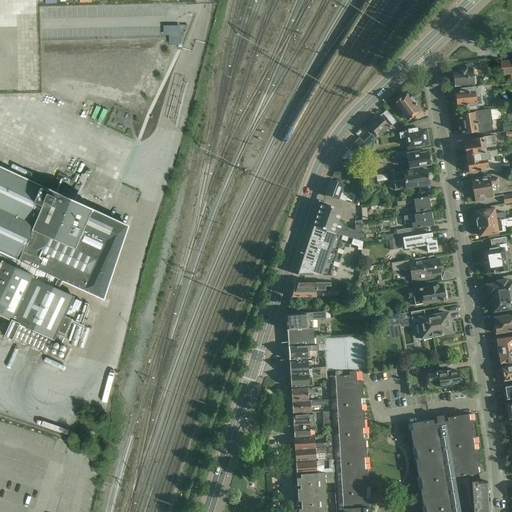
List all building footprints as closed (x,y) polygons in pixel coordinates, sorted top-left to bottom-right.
[(510,73),(508,61),(501,62),(502,74),(510,73)] [(454,87),(474,85),(472,65),(465,66),(466,69),(458,70),(459,72),(454,73),(453,74),(454,80),(453,80),(453,85),(454,85),(454,87)] [(457,107),(467,105),(467,110),(477,109),(477,106),(481,106),(480,95),(484,95),(483,88),(461,91),(461,93),(455,93),(456,100),(454,101),(453,104),(455,106),(457,107)] [(396,102),(402,110),(409,120),(414,117),(416,119),(423,113),(411,97),(412,96),(410,94),(408,94),(403,98),(403,97),(401,98),(398,98),(396,101),(397,101),(396,102)] [(491,111),(480,113),(462,116),(463,117),(459,118),(459,120),(460,119),(461,126),(459,128),(460,131),(462,132),(462,133),(464,133),(464,135),(479,132),(479,131),(482,130),(482,132),(493,130),(492,123),(493,123),(491,111)] [(399,123),(392,115),(388,120),(395,127),(399,123)] [(371,136),(364,143),(360,138),(354,144),(348,149),(349,150),(355,153),(358,153),(371,150),(374,138),(383,135),(388,129),(391,132),(396,130),(392,126),(391,127),(381,116),(376,121),(376,120),(375,121),(374,121),(371,123),(371,124),(371,125),(371,126),(369,128),(370,128),(368,130),(368,133),(371,136)] [(416,130),(399,132),(401,141),(407,140),(408,149),(416,148),(416,146),(428,144),(427,143),(428,141),(428,138),(426,137),(425,131),(417,132),(416,130)] [(22,132),(12,155),(31,163),(36,152),(31,150),(36,138),(22,132)] [(466,152),(466,156),(486,153),(485,145),(496,143),(495,136),(469,141),(469,144),(465,144),(465,143),(464,143),(465,146),(463,146),(464,152),(466,152)] [(372,150),(371,150),(358,153),(355,153),(349,150),(341,159),(342,160),(354,160),(359,160),(373,157),(372,150)] [(498,157),(498,153),(497,151),(486,153),(466,156),(468,164),(467,165),(468,171),(469,171),(469,174),(470,173),(470,172),(477,171),(477,173),(483,172),(483,173),(489,172),(488,161),(490,161),(490,158),(498,157)] [(407,154),(406,152),(397,153),(399,164),(408,162),(409,169),(431,165),(431,164),(432,164),(431,156),(430,156),(429,153),(421,154),(421,152),(407,154)] [(359,168),(359,160),(354,160),(342,160),(338,166),(359,168)] [(0,167),(0,250),(45,271),(47,266),(51,267),(49,273),(103,298),(126,227),(0,167)] [(429,174),(428,174),(428,171),(427,171),(427,168),(393,173),(396,190),(430,185),(429,181),(430,181),(431,181),(431,180),(432,179),(432,178),(432,177),(432,176),(432,175),(431,175),(430,174),(429,174)] [(490,177),(472,180),(473,186),(472,188),(473,193),(474,194),(476,203),(485,201),(485,200),(493,198),(491,186),(499,185),(498,178),(490,179),(490,177)] [(81,179),(76,189),(81,192),(87,182),(81,179)] [(344,185),(331,180),(325,195),(339,200),(346,202),(348,196),(344,194),(346,188),(344,187),(344,185)] [(511,196),(503,198),(504,205),(511,203),(511,196)] [(431,211),(429,198),(413,200),(396,202),(397,208),(414,205),(415,213),(431,211)] [(337,225),(342,211),(322,203),(314,226),(343,237),(348,239),(353,240),(356,241),(363,244),(362,226),(354,226),(355,231),(337,225)] [(477,214),(476,214),(477,220),(478,220),(478,222),(479,224),(478,224),(505,220),(504,213),(495,215),(494,209),(477,212),(477,214)] [(434,226),(431,213),(404,217),(405,224),(411,223),(413,230),(434,226)] [(505,232),(504,227),(511,225),(511,218),(478,224),(478,225),(479,225),(479,228),(478,228),(480,235),(481,237),(498,234),(498,233),(505,232)] [(314,226),(298,275),(329,276),(333,266),(334,262),(337,253),(338,249),(341,241),(341,240),(343,237),(314,226)] [(411,235),(410,229),(397,232),(398,238),(411,235)] [(437,241),(436,238),(434,239),(433,239),(432,234),(403,239),(405,250),(427,246),(428,253),(438,252),(436,241),(437,241)] [(505,238),(491,241),(492,250),(486,251),(486,252),(484,253),(485,261),(483,261),(484,266),(485,266),(485,267),(484,268),(485,272),(486,273),(486,274),(493,273),(493,274),(507,272),(504,252),(508,252),(505,238)] [(422,258),(391,264),(392,273),(410,270),(412,282),(433,279),(433,276),(442,274),(439,260),(422,262),(422,258)] [(64,316),(73,297),(33,279),(33,278),(32,276),(0,261),(0,314),(11,320),(4,336),(12,340),(19,323),(53,339),(57,330),(65,334),(72,320),(64,316)] [(492,295),(492,299),(511,296),(511,281),(507,283),(506,280),(496,282),(497,284),(487,286),(489,295),(492,295)] [(336,291),(336,284),(295,284),(292,297),(293,297),(316,297),(316,291),(326,291),(326,288),(329,288),(329,291),(336,291)] [(412,297),(414,305),(443,300),(444,303),(445,303),(445,301),(446,301),(446,300),(447,300),(446,293),(445,293),(443,286),(407,292),(408,298),(412,297)] [(493,305),(492,306),(493,310),(494,310),(495,312),(511,309),(511,296),(492,299),(493,305)] [(426,318),(425,311),(411,313),(388,317),(389,327),(413,324),(423,322),(424,326),(421,327),(422,336),(425,335),(426,340),(436,338),(436,337),(447,335),(447,334),(455,333),(454,325),(450,326),(448,315),(446,315),(426,318)] [(325,319),(325,312),(287,315),(288,331),(312,329),(312,319),(325,319)] [(82,315),(79,328),(91,331),(94,318),(82,315)] [(495,325),(495,327),(494,329),(494,331),(496,333),(497,334),(511,331),(511,315),(494,319),(495,325)] [(313,329),(312,329),(288,331),(289,347),(325,345),(324,340),(330,339),(330,336),(314,337),(313,329)] [(511,338),(498,341),(498,346),(497,347),(498,350),(499,351),(499,352),(511,350),(511,338)] [(311,352),(325,351),(325,345),(289,347),(290,360),(311,359),(311,352)] [(511,362),(511,350),(499,352),(500,353),(499,355),(499,358),(501,359),(501,364),(511,362)] [(327,373),(326,367),(312,368),(311,361),(290,363),(291,375),(327,373)] [(511,380),(511,367),(502,369),(503,376),(502,377),(503,379),(504,380),(504,382),(511,380)] [(459,378),(458,371),(449,373),(449,371),(428,374),(429,382),(439,380),(440,388),(460,385),(460,384),(461,383),(462,383),(462,382),(462,381),(462,380),(462,379),(461,378),(460,378),(459,378)] [(369,487),(367,470),(365,470),(364,458),(367,458),(366,440),(364,440),(363,428),(365,428),(364,411),(362,411),(361,399),(363,399),(362,381),(357,382),(356,372),(349,372),(349,376),(327,377),(327,379),(328,400),(329,405),(329,413),(330,424),(330,429),(331,437),(331,446),(332,448),(332,460),(333,473),(334,484),(335,511),(369,511),(370,508),(369,499),(367,500),(366,488),(369,487)] [(313,380),(327,379),(327,377),(327,373),(291,375),(292,387),(313,386),(313,380)] [(43,374),(35,391),(52,399),(60,382),(43,374)] [(314,394),(314,388),(292,390),(293,403),(309,401),(309,394),(314,394)] [(323,406),(323,401),(309,401),(293,403),(293,414),(313,412),(313,406),(323,406)] [(471,414),(457,417),(447,418),(447,419),(444,420),(443,417),(440,417),(451,478),(461,477),(481,473),(483,473),(482,466),(480,467),(477,450),(479,449),(477,437),(475,438),(472,421),(474,420),(473,414),(471,414)] [(310,415),(293,416),(294,427),(316,425),(316,415),(310,416),(310,415)] [(451,478),(440,417),(437,418),(437,421),(434,421),(410,425),(412,425),(413,430),(411,431),(414,448),(416,448),(418,460),(416,460),(419,477),(421,477),(423,489),(421,489),(424,507),(426,506),(426,511),(470,511),(468,479),(461,480),(461,477),(451,478)] [(316,430),(316,425),(294,427),(294,438),(311,437),(311,430),(316,430)] [(315,444),(315,440),(315,438),(295,439),(295,450),(329,449),(328,447),(331,446),(331,437),(325,438),(326,444),(315,444)] [(332,460),(332,448),(329,449),(295,450),(296,462),(316,460),(316,459),(318,459),(318,461),(322,461),(328,461),(332,460)] [(96,451),(91,469),(99,471),(105,454),(96,451)] [(296,464),(297,475),(333,473),(332,460),(328,461),(329,469),(323,470),(322,461),(318,461),(318,462),(296,464)] [(325,484),(334,484),(333,473),(297,475),(298,496),(326,494),(325,484)] [(488,487),(488,482),(477,483),(477,482),(472,482),(473,511),(489,511),(488,488),(489,488),(488,487)] [(327,511),(326,494),(298,496),(298,511),(327,511)]
